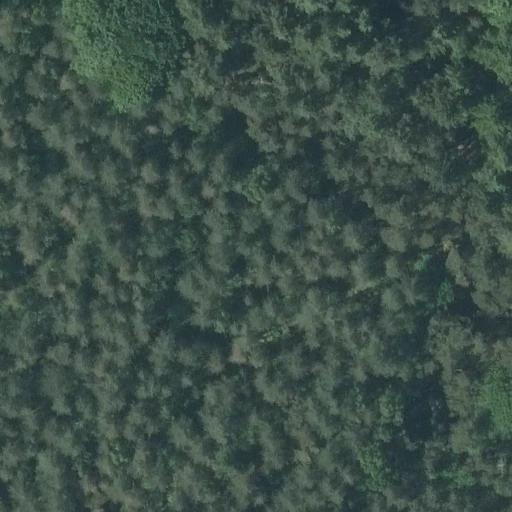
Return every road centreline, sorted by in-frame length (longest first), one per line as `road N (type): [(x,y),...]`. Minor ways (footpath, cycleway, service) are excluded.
road 1 (track): [(423,245),(99,0)]
road 2 (track): [(511,316),(423,245),(326,511)]
road 3 (track): [(423,245),(504,0)]
